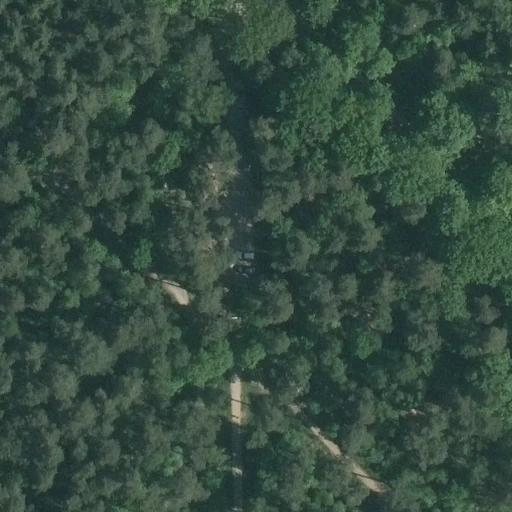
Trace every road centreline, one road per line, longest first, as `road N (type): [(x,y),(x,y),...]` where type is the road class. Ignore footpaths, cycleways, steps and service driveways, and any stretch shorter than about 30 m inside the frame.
road 1 (track): [(241,0),(231,42),(236,340)]
road 2 (primary): [(511,229),(277,0)]
road 3 (track): [(236,340),(234,511)]
road 4 (track): [(115,238),(0,126)]
road 5 (track): [(236,340),(115,238)]
road 6 (track): [(406,511),(292,402)]
